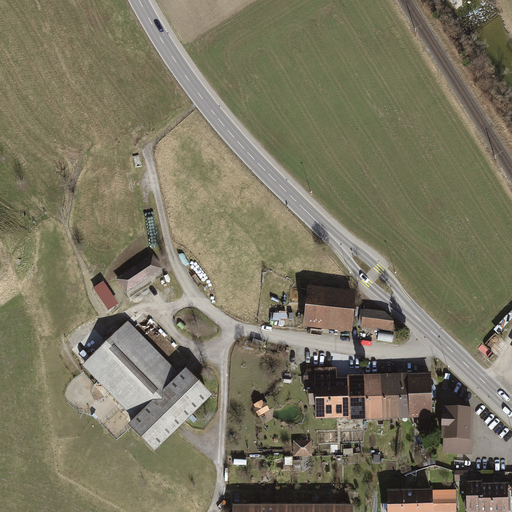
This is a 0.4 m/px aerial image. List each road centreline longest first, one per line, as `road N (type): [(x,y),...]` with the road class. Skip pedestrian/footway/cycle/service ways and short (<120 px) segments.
road 1 (primary): [(433,333),(238,142),(138,0)]
road 2 (residential): [(433,333),(395,354),(235,329),(194,298),(175,265),(150,145)]
road 3 (track): [(212,511),(225,347)]
